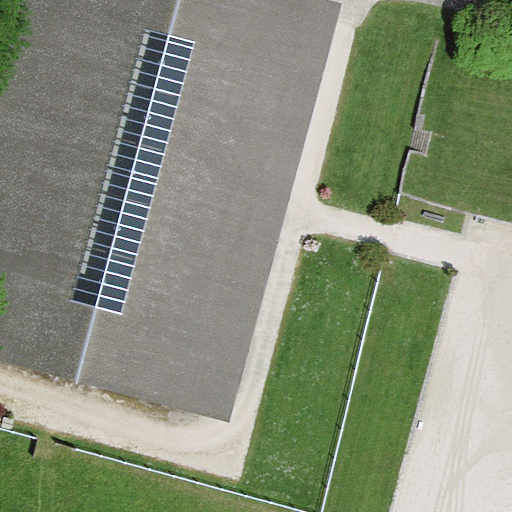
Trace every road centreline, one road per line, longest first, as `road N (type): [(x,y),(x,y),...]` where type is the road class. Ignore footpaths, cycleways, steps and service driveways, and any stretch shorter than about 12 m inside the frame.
road 1 (track): [(347,2),(228,450),(0,389)]
road 2 (track): [(291,211),(461,250)]
